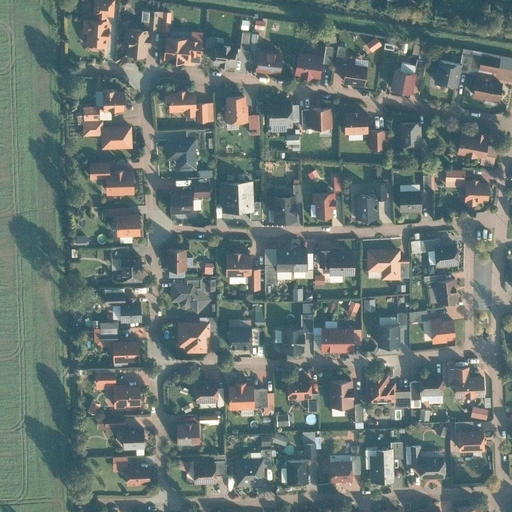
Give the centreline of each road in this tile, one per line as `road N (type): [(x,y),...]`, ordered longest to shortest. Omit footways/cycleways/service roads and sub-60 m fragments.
road 1 (residential): [(140,72),(300,87),(511,121)]
road 2 (residential): [(164,503),(500,491)]
road 3 (residential): [(154,230),(307,234),(468,221)]
road 4 (residential): [(158,364),(468,352)]
road 5 (residential): [(140,72),(154,230)]
road 6 (residential): [(158,364),(164,503)]
road 7 (residential): [(497,352),(500,491)]
road 8 (residential): [(154,230),(158,364)]
road 9 (residential): [(468,221),(468,352)]
